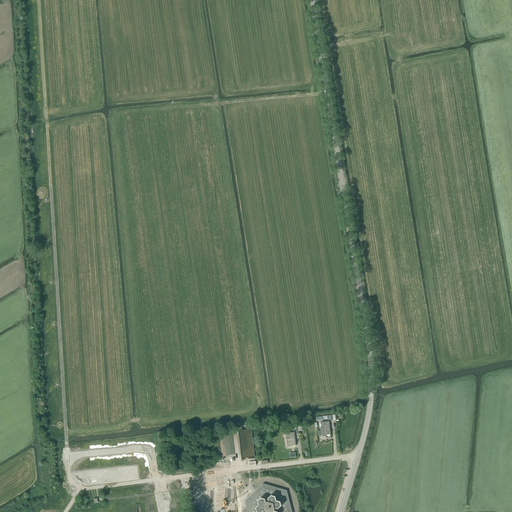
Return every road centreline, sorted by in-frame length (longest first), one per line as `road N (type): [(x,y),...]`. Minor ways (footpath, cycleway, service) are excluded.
road 1 (tertiary): [(341,511),(373,396),(372,356),(314,0)]
road 2 (track): [(83,489),(67,467),(39,0)]
